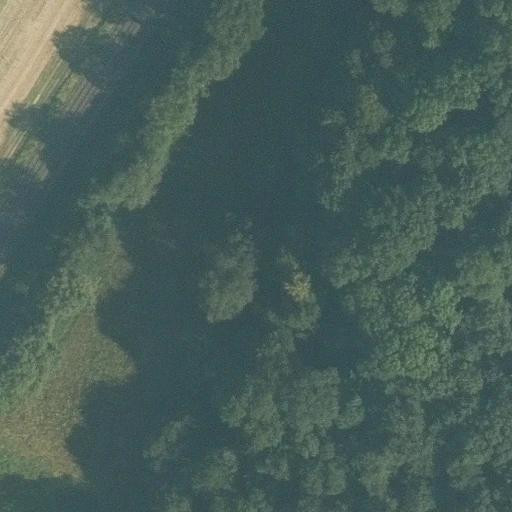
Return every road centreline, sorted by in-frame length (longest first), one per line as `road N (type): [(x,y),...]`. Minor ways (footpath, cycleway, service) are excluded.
road 1 (unclassified): [(197,511),(196,451),(207,413),(360,0)]
road 2 (track): [(298,168),(338,155),(388,122),(464,53)]
road 3 (track): [(103,0),(0,163)]
